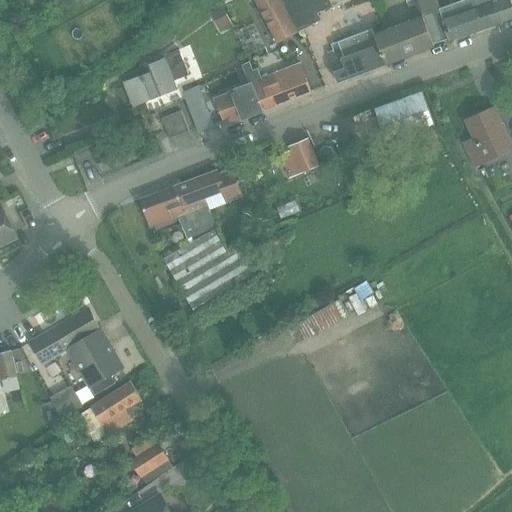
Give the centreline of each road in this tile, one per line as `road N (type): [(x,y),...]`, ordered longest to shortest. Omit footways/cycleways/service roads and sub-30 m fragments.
road 1 (residential): [(68,224),(183,161),(511,35)]
road 2 (residential): [(246,511),(109,277),(68,224)]
road 3 (residential): [(68,224),(0,108)]
